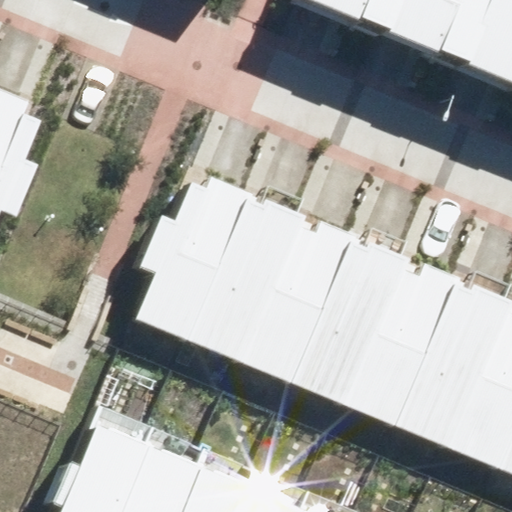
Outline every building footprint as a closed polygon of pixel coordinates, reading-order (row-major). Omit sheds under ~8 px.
[(511,0),(302,0),(511,84),(511,0)] [(0,136),(17,95),(0,87),(0,136)] [(0,240),(54,110),(17,95),(0,136),(0,240)] [(205,347),(266,199),(193,169),(132,317),(205,347)] [(321,222),(266,199),(205,347),(259,370),(321,222)] [(321,222),(259,370),(304,388),(365,241),(321,222)] [(365,241),(304,388),(352,409),(414,261),(365,241)] [(414,261),(352,409),(403,430),(464,282),(414,261)] [(511,301),(464,282),(403,430),(455,451),(511,314),(511,301)] [(511,459),(511,314),(455,451),(506,473),(511,459)] [(303,511),(98,426),(61,511),(303,511)]
